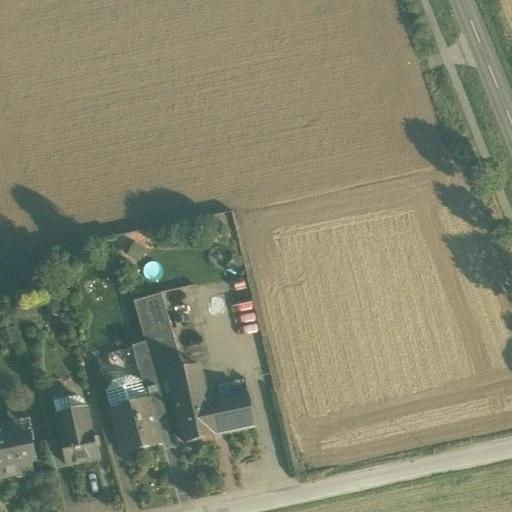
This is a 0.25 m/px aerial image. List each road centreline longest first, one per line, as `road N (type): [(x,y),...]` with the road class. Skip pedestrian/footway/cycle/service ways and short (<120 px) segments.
road 1 (residential): [(214,511),(511,446)]
road 2 (secondary): [(462,0),(511,124)]
